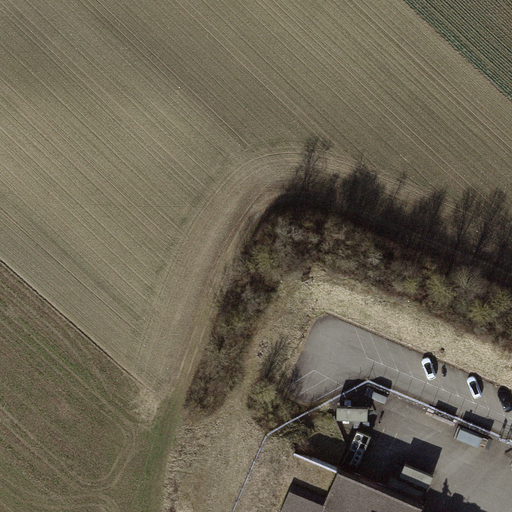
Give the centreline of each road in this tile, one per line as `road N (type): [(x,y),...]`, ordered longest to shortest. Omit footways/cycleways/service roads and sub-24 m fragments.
road 1 (track): [(511,279),(322,204),(282,202),(250,231),(202,326),(151,511)]
road 2 (track): [(282,202),(172,116),(49,0)]
